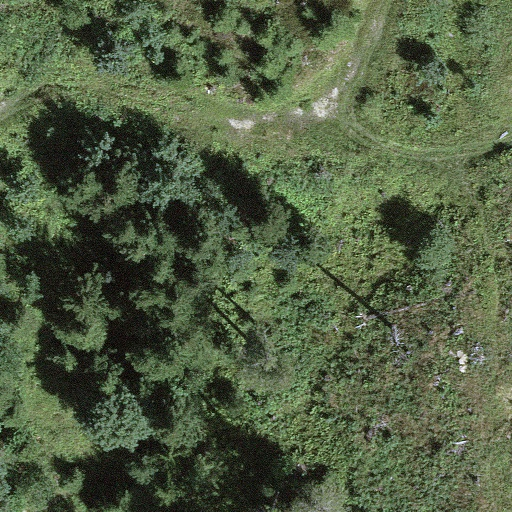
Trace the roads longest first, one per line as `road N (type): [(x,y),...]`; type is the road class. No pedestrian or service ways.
road 1 (track): [(353,137),(242,123),(99,90),(53,95),(0,116)]
road 2 (track): [(391,0),(355,99),(353,137),(407,150)]
